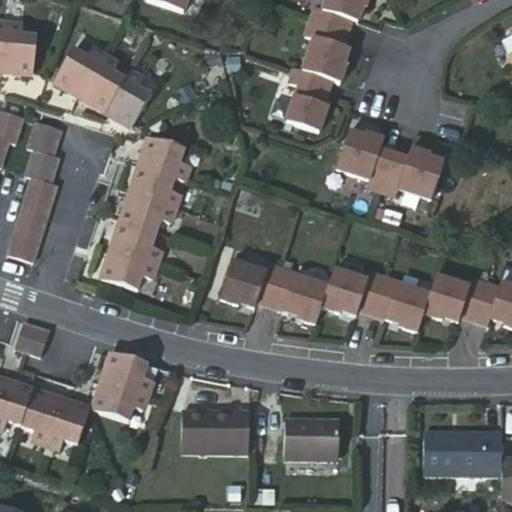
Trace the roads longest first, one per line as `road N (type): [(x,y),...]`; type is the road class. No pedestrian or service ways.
road 1 (residential): [(511,369),(426,383),(249,366),(149,344),(0,287)]
road 2 (residential): [(485,0),(417,38),(400,99)]
